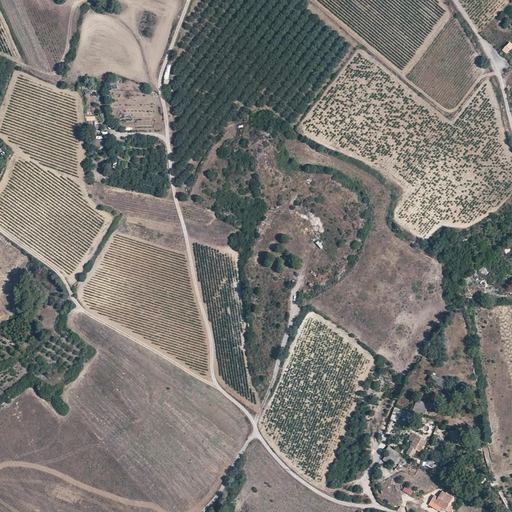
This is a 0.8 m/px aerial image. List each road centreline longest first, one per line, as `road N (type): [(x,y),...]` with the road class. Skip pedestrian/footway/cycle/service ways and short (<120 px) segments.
road 1 (unclassified): [(255,431),(216,386),(173,186),(159,78),(188,0)]
road 2 (residential): [(399,511),(325,496),(255,431)]
road 3 (track): [(511,125),(499,76),(454,0)]
